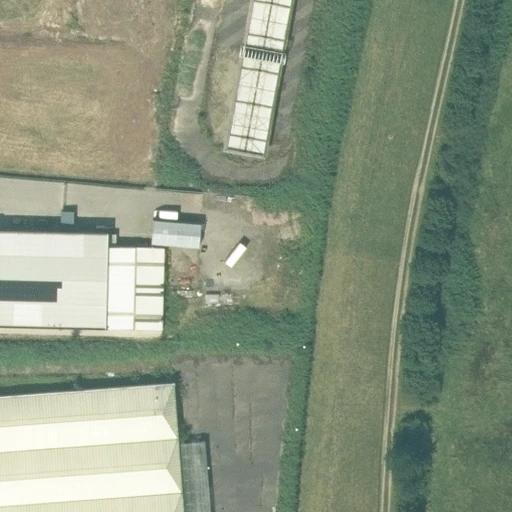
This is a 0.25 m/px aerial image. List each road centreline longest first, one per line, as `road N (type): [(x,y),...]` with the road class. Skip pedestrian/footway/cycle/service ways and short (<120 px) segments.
road 1 (track): [(406,0),(346,300),(328,511)]
road 2 (track): [(464,0),(409,266),(388,511)]
